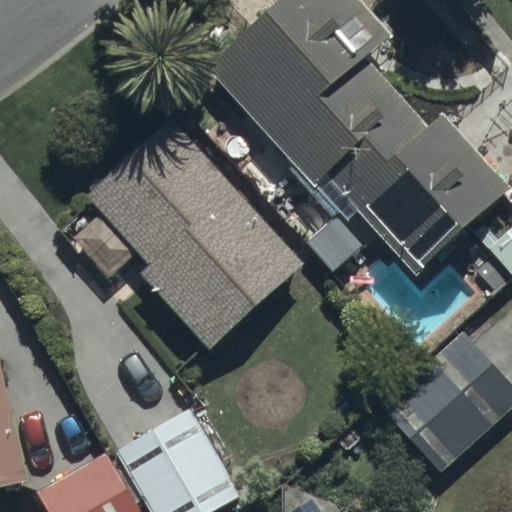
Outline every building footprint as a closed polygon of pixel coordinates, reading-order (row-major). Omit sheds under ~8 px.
[(396,58),(343,0),(302,0),(210,84),(319,204),(329,194),(422,290),(511,207),(443,132),(428,145),(370,81),(396,58)] [(306,281),(172,136),(92,215),(152,281),(140,291),(212,368),(306,281)] [(511,396),(463,344),(380,419),(442,485),(511,419),(511,396)] [(0,506),(30,499),(0,375),(0,506)] [(193,424),(115,463),(142,511),(234,511),(241,508),(193,424)] [(132,511),(107,468),(39,507),(41,511),(132,511)]
